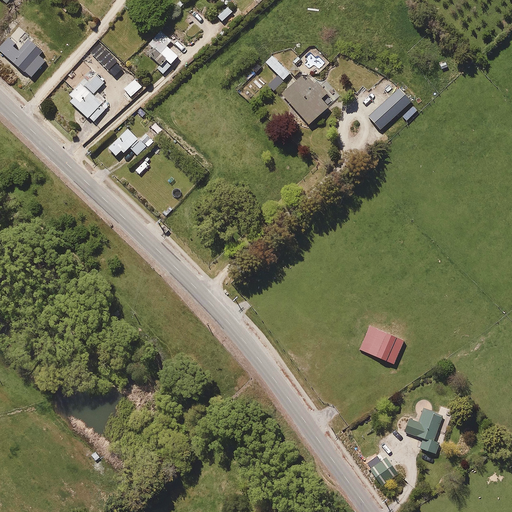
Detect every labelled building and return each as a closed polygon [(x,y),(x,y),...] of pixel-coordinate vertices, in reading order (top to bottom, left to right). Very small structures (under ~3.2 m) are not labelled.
[(156,27),(139,45),(162,66),(180,48),(156,27)] [(5,33),(0,38),(0,44),(30,71),(45,53),(26,36),(16,44),(5,33)] [(100,34),(87,46),(113,70),(124,59),(100,34)] [(273,55),(264,62),(283,79),(291,73),(273,55)] [(79,75),(65,91),(91,116),(106,99),(93,87),(104,76),(94,68),(84,80),(79,75)] [(131,72),(121,82),(128,91),(140,82),(131,72)] [(301,76),(282,94),(310,123),(329,106),(301,76)] [(398,90),(369,118),(381,130),(411,102),(398,90)] [(126,128),(108,147),(120,159),(131,148),(139,153),(152,139),(146,133),(138,139),(126,128)] [(404,341),(369,327),(360,349),(394,365),(404,341)] [(415,436),(423,439),(419,449),(436,454),(440,442),(435,441),(443,416),(424,410),(415,436)] [(355,433),(352,425),(344,428),(347,437),(355,433)] [(102,459),(97,451),(91,455),(96,464),(102,459)] [(386,457),(370,468),(382,485),(397,473),(386,457)]
